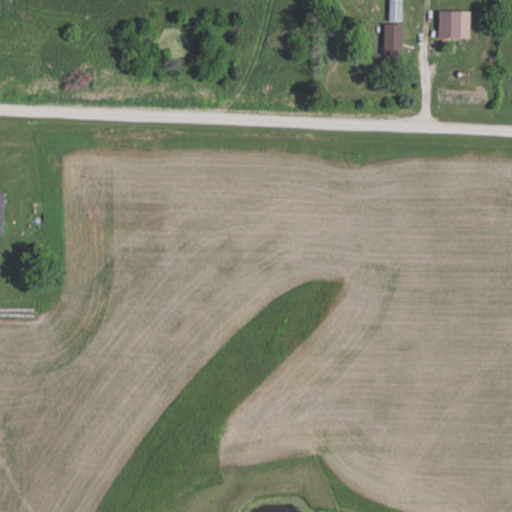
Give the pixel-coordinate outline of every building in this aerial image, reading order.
[(401,0),(389,0),(389,22),(401,22),(401,0)] [(471,12),(438,12),(438,39),(471,39),(471,12)] [(403,57),(403,25),(384,25),(384,57),(403,57)] [(0,194),(0,222),(15,222),(15,194),(0,194)] [(0,252),(14,253),(14,244),(0,243),(0,252)]
